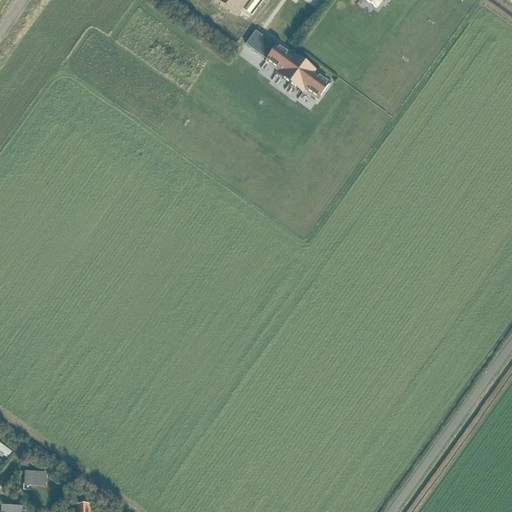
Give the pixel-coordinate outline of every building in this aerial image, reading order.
[(213,0),(201,0),(193,11),(206,20),(219,4),(218,4),(213,0)] [(363,0),(376,9),(382,0),(386,3),(387,0),(363,0)] [(206,20),(204,23),(218,32),(232,12),(219,3),(218,4),(219,4),(206,20)] [(232,12),(218,32),(231,42),(233,39),(232,39),(245,23),(245,22),(232,12)] [(245,23),(232,39),(233,39),(246,49),(247,47),(256,34),(258,32),(245,23)] [(256,34),(247,47),(268,62),(277,49),(256,34)] [(268,62),(266,64),(279,73),(280,73),(292,57),(291,56),(278,47),(277,49),(268,62)] [(279,73),(278,76),(291,85),(305,65),(292,55),(291,56),(292,57),(280,73),(279,73)] [(305,65),(291,85),(304,95),(306,92),(318,75),(318,76),(319,75),(305,65)] [(318,75),(306,92),(319,102),(331,85),(318,76),(318,75)] [(25,474),(24,487),(45,488),(45,475),(25,474)]
